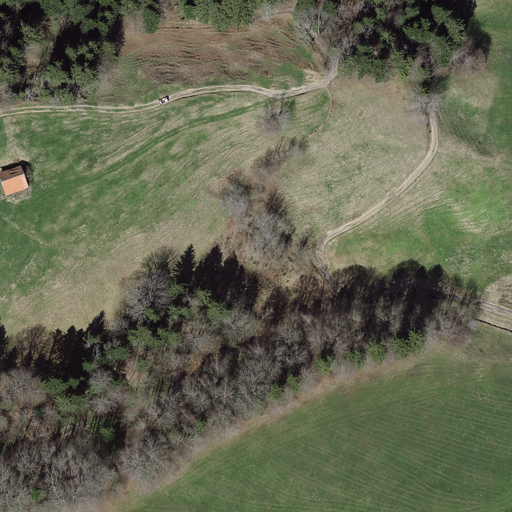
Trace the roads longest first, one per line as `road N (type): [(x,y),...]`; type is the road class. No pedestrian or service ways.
road 1 (track): [(335,0),(380,28),(424,81),(434,145),(368,218),(327,237),(320,248),(326,273),(348,299),(371,304),(444,294),(511,314)]
road 2 (track): [(0,116),(120,110),(230,88),(282,95),(329,81),(332,57),(307,0)]
road 3 (track): [(282,95),(189,124),(87,181)]
